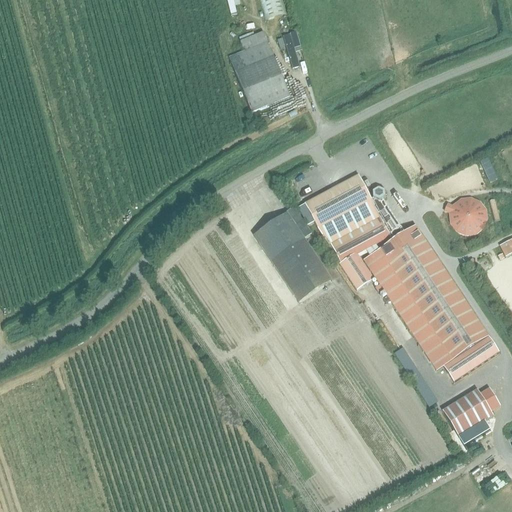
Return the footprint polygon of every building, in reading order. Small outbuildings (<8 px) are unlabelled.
[(260,0),(267,22),(286,17),(281,0),(260,0)] [(290,99),(274,58),(263,33),(240,43),(244,52),(229,58),(235,74),(251,115),(290,99)] [(301,48),(296,33),(290,35),(290,36),(283,38),(293,70),(300,68),(294,50),(301,48)] [(487,163),(478,167),(486,187),(495,183),(487,163)] [(359,177),(305,206),(318,231),(329,245),(331,244),(338,260),(359,290),(373,281),(355,256),(389,238),(393,243),(363,262),(437,373),(443,368),(454,384),(499,354),(489,338),(415,228),(404,235),(383,202),(385,200),(384,193),(379,190),(372,194),(373,200),(371,201),(359,177)] [(302,200),(317,193),(315,188),(300,195),(302,200)] [(468,237),(472,237),(475,236),(478,235),(480,233),(483,231),(484,228),(486,225),(487,222),(487,219),(487,216),(486,212),(484,210),(482,207),(480,205),(477,203),(475,202),(471,201),(468,200),(465,201),(462,202),(459,203),(457,204),(455,206),(453,208),(447,206),(445,212),(450,215),(449,218),(450,222),(450,225),(452,228),(454,231),(456,233),(459,235),(462,236),(465,237),(468,237)] [(254,238),(271,263),(299,305),(332,283),(304,240),(312,236),(295,211),(254,238)] [(511,241),(500,248),(506,259),(511,255),(511,241)] [(473,277),(480,273),(473,260),(465,265),(473,277)] [(345,312),(355,308),(347,291),(338,296),(345,312)] [(334,299),(329,303),(337,315),(342,312),(334,299)] [(408,372),(412,368),(399,351),(395,355),(408,372)] [(443,412),(459,438),(494,418),(478,391),(443,412)] [(486,467),(473,481),(489,496),(502,483),(486,467)]
